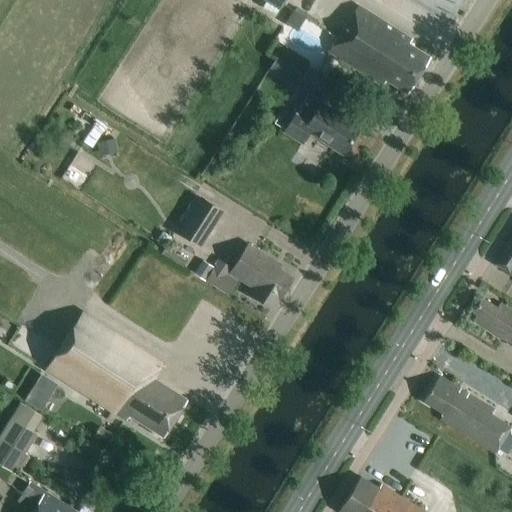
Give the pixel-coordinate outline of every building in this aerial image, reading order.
[(265,0),(279,9),(284,0),(265,0)] [(305,26),(314,11),(302,5),(294,19),(305,26)] [(407,95),(430,59),(408,45),(411,40),(358,7),(328,53),(382,87),(386,81),(407,95)] [(269,71),(297,88),(305,76),(277,59),(269,71)] [(343,156),(360,128),(321,103),(307,95),(296,112),(283,133),(302,144),(309,134),(343,156)] [(114,141),(98,144),(101,157),(117,153),(114,141)] [(200,198),(178,233),(199,246),(221,211),(200,198)] [(511,241),(510,241),(496,265),(511,274),(511,241)] [(278,300),(291,279),(273,267),(275,264),(248,246),(230,273),(257,290),(253,296),(271,308),(277,299),(278,300)] [(193,275),(204,282),(206,278),(213,268),(202,261),(193,275)] [(206,278),(204,282),(227,296),(236,283),(224,275),(213,268),(206,278)] [(501,310),(492,304),(482,299),(473,314),(476,316),(473,320),(511,346),(511,310),(505,306),(501,310)] [(163,438),(187,400),(153,379),(162,364),(82,313),(46,370),(126,421),(129,416),(163,438)] [(494,455),(511,427),(492,415),(495,410),(441,376),(424,403),(443,415),(440,421),(494,455)] [(0,392),(0,414),(10,420),(26,390),(6,380),(0,392)] [(399,403),(392,415),(462,459),(470,447),(399,403)] [(11,419),(0,436),(0,438),(26,455),(38,436),(11,419)] [(108,447),(113,438),(97,429),(92,439),(108,447)] [(26,455),(0,438),(0,465),(14,475),(26,455)] [(379,488),(361,476),(338,511),(424,511),(381,485),(379,488)] [(66,511),(69,508),(45,493),(29,482),(16,502),(29,511),(66,511)] [(96,509),(101,500),(90,494),(85,503),(96,509)]
